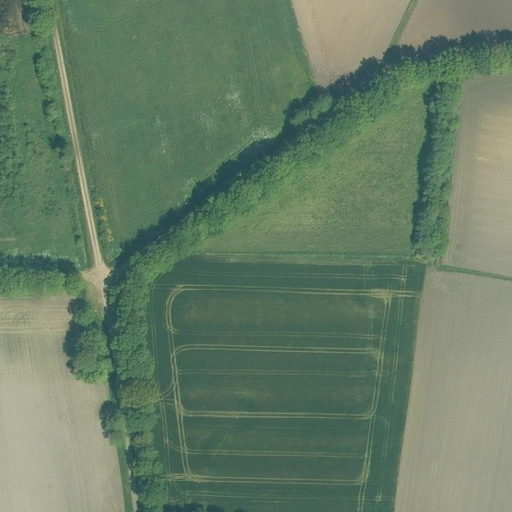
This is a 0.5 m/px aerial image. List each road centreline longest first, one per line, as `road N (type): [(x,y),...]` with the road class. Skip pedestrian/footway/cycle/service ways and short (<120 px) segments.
road 1 (track): [(101,276),(380,76)]
road 2 (track): [(48,0),(101,276)]
road 3 (unclassified): [(136,511),(101,276)]
